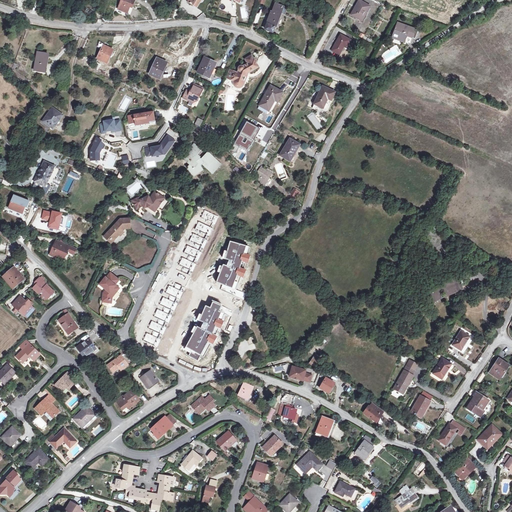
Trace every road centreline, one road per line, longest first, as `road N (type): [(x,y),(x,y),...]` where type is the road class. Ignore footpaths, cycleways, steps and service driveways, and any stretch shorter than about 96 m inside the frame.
road 1 (residential): [(0,5),(55,24),(220,26),(345,79),(354,90),(308,206),(257,261),(244,311)]
road 2 (residential): [(217,372),(263,377),(419,451),(468,511)]
road 3 (residential): [(155,454),(220,417),(239,418),(252,443),(232,511)]
